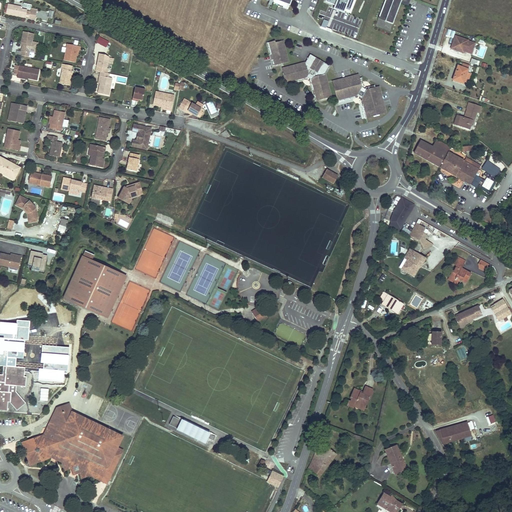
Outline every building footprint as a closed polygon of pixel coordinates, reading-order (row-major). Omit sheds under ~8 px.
[(354,0),(326,0),(326,1),(335,5),(334,8),(344,12),(345,9),(350,11),(354,0)] [(385,0),(380,17),(386,19),(386,20),(394,23),(402,2),(402,0),(385,0)] [(22,7),(8,4),(6,14),(20,16),(22,9),(22,7)] [(36,33),(24,32),(23,43),(25,43),(23,52),(25,52),(24,55),(31,56),(31,53),(33,53),(36,33)] [(471,53),(475,42),(455,35),(449,49),(458,52),(458,51),(463,52),(463,50),(471,53)] [(100,36),(97,42),(106,47),(109,42),(100,36)] [(289,62),(283,40),(275,42),(275,43),(270,45),(275,65),(289,62)] [(66,41),(63,58),(75,60),(77,46),(79,47),(79,43),(66,41)] [(275,65),(270,45),(275,43),(275,42),(274,41),(266,43),(272,66),(275,65)] [(109,56),(104,54),(99,53),(96,70),(100,71),(107,72),(108,68),(107,68),(108,58),(109,56)] [(325,73),(330,65),(310,54),(305,63),(281,68),(285,82),(306,77),(307,74),(312,77),(311,79),(317,100),(331,97),(325,73)] [(73,63),(61,61),(60,66),(63,66),(61,74),(60,82),(71,84),(73,75),(70,75),(70,73),(73,73),(74,69),(72,68),(73,63)] [(452,81),(464,84),(465,80),(466,77),(470,78),(472,71),(469,70),(470,66),(464,64),(463,67),(457,66),(452,81)] [(42,69),(21,66),(20,76),(19,79),(25,79),(25,76),(31,77),(41,79),(42,69)] [(107,72),(100,71),(99,76),(101,76),(100,85),(98,93),(109,95),(112,78),(110,78),(107,77),(107,72)] [(359,78),(358,75),(331,82),(335,97),(339,99),(358,94),(361,87),(359,78)] [(306,77),(285,82),(285,85),(306,80),(308,77),(306,77)] [(317,100),(311,79),(310,79),(308,81),(314,100),(317,100)] [(375,87),(366,89),(362,96),(368,116),(385,112),(379,86),(375,87)] [(134,87),(132,102),(136,103),(137,100),(140,100),(142,101),(144,89),(134,87)] [(156,91),(153,104),(162,106),(162,104),(165,105),(164,106),(168,107),(168,109),(172,110),(175,94),(156,91)] [(339,99),(335,97),(336,102),(358,97),(359,95),(358,94),(339,99)] [(200,118),(205,110),(202,108),(196,105),(183,97),(178,107),(186,111),(187,110),(192,113),(200,118)] [(481,103),(468,99),(466,106),(477,109),(478,110),(481,103)] [(11,108),(13,108),(10,121),(23,124),(27,106),(12,103),(11,108)] [(477,109),(466,106),(463,114),(466,115),(467,110),(476,114),(477,109)] [(463,114),(460,113),(457,122),(469,127),(472,118),(474,119),(476,114),(467,110),(466,115),(463,114)] [(51,125),(50,125),(49,129),(61,132),(65,113),(54,111),(53,118),(51,125)] [(109,126),(110,119),(100,117),(97,133),(100,134),(99,139),(106,140),(108,130),(109,126)] [(152,128),(134,125),(133,131),(138,132),(141,133),(140,136),(141,137),(141,139),(139,140),(139,141),(137,141),(134,140),(133,145),(148,148),(149,144),(146,142),(148,135),(151,133),(152,128)] [(18,139),(19,130),(8,128),(4,146),(19,150),(20,145),(19,145),(17,144),(18,139)] [(226,139),(230,136),(226,130),(221,133),(226,139)] [(59,157),(62,143),(57,142),(58,138),(49,136),(48,140),(53,141),(52,145),(54,145),(53,148),(52,147),(50,155),(59,157)] [(434,148),(421,141),(415,153),(441,168),(449,152),(450,147),(438,140),(434,148)] [(106,148),(90,145),(89,148),(92,151),(90,156),(92,156),(90,165),(103,167),(104,159),(103,159),(100,159),(101,155),(102,156),(103,151),(104,151),(105,152),(106,148)] [(449,152),(441,168),(471,185),(482,167),(467,158),(465,162),(449,152)] [(140,154),(130,153),(127,170),(137,172),(140,154)] [(6,164),(6,160),(0,157),(0,170),(14,178),(19,168),(14,165),(10,166),(6,164)] [(500,170),(487,162),(482,169),(495,177),(500,170)] [(339,176),(328,168),(322,177),(333,184),(339,176)] [(0,170),(0,172),(12,180),(14,178),(0,170)] [(43,176),(39,175),(40,173),(32,172),(30,180),(35,182),(34,184),(50,188),(53,176),(43,174),(43,176)] [(71,179),(63,177),(61,190),(70,191),(69,193),(73,194),(75,192),(80,193),(80,191),(84,192),(85,184),(71,181),(71,179)] [(489,193),(495,182),(486,177),(480,188),(489,193)] [(141,189),(139,182),(130,184),(131,187),(124,189),(120,200),(130,204),(132,199),(132,197),(137,196),(136,190),(141,189)] [(112,194),(107,193),(108,188),(104,187),(104,189),(99,188),(99,186),(94,185),(92,198),(106,201),(110,202),(111,201),(112,194)] [(30,200),(29,200),(20,196),(15,204),(23,208),(23,207),(25,208),(27,210),(26,211),(27,213),(29,222),(36,221),(38,217),(36,208),(36,207),(30,200)] [(399,231),(415,205),(402,198),(394,211),(390,220),(392,221),(389,226),(399,231)] [(68,221),(62,219),(58,231),(65,233),(68,221)] [(425,229),(417,224),(414,228),(422,233),(425,229)] [(422,233),(414,228),(411,233),(410,235),(414,238),(414,236),(418,239),(422,233)] [(422,233),(418,239),(420,240),(424,249),(432,245),(432,244),(424,239),(426,235),(422,233)] [(425,258),(410,249),(407,254),(413,257),(411,260),(409,259),(403,269),(413,275),(419,266),(417,265),(419,263),(421,264),(425,258)] [(94,255),(85,251),(63,298),(107,318),(126,276),(92,260),(94,255)] [(31,252),(28,264),(32,265),(32,266),(39,268),(38,271),(43,272),(47,257),(45,257),(43,256),(43,255),(31,252)] [(18,269),(21,256),(16,255),(16,257),(10,255),(0,253),(0,264),(8,266),(18,269)] [(413,257),(407,254),(405,257),(407,258),(402,268),(403,269),(409,259),(411,260),(413,257)] [(460,278),(466,282),(472,272),(467,270),(466,271),(462,268),(465,262),(457,257),(454,263),(457,265),(454,270),(454,269),(450,276),(456,279),(457,277),(460,278)] [(490,265),(482,259),(479,265),(479,269),(486,273),(490,265)] [(403,305),(384,292),(379,299),(383,302),(381,305),(390,311),(392,308),(399,312),(403,305)] [(490,308),(494,313),(498,320),(503,318),(506,316),(511,312),(511,310),(510,307),(507,309),(502,299),(494,304),(495,305),(490,308)] [(476,317),(482,315),(478,306),(459,314),(459,315),(456,317),(460,328),(464,326),(464,324),(472,321),(471,319),(471,318),(475,316),(476,317)] [(257,321),(266,315),(261,307),(256,311),(252,314),(257,321)] [(22,359),(25,340),(11,338),(12,332),(16,333),(18,324),(24,325),(24,321),(18,320),(17,324),(11,323),(1,322),(0,329),(0,408),(6,410),(8,399),(9,399),(11,391),(15,391),(16,385),(24,386),(26,376),(23,376),(24,368),(5,365),(6,357),(22,359)] [(28,340),(30,322),(24,321),(24,325),(18,324),(16,333),(12,332),(11,338),(25,340),(28,340)] [(431,345),(440,345),(441,340),(439,340),(439,337),(441,338),(441,332),(432,331),(431,345)] [(55,335),(54,348),(62,348),(63,335),(55,335)] [(65,364),(67,354),(55,352),(53,362),(65,364)] [(64,374),(66,364),(53,363),(52,372),(62,373),(64,374)] [(366,405),(374,387),(366,384),(363,390),(363,391),(359,390),(360,389),(355,386),(350,396),(352,396),(351,399),(350,398),(348,403),(354,405),(355,404),(356,401),(366,405)] [(24,399),(15,391),(11,391),(9,399),(17,406),(24,399)] [(171,415),(167,424),(204,441),(206,437),(212,439),(213,435),(210,433),(211,432),(180,417),(179,419),(171,415)] [(493,415),(486,417),(489,425),(495,423),(493,415)] [(467,422),(435,432),(438,435),(441,441),(443,444),(471,435),(467,422)] [(312,463),(322,471),(336,454),(321,442),(312,463)] [(397,445),(386,450),(397,474),(402,471),(400,468),(405,466),(400,456),(401,455),(397,445)] [(307,469),(318,478),(322,471),(312,463),(311,462),(307,469)] [(284,476),(272,471),(267,482),(278,488),(284,476)] [(385,493),(379,504),(387,509),(389,506),(398,511),(403,503),(385,493)]
